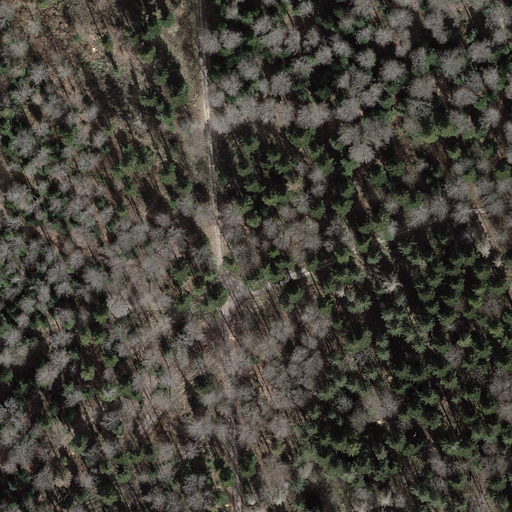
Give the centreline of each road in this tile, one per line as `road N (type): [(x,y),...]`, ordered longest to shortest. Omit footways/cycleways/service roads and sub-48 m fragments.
road 1 (track): [(239,511),(198,0)]
road 2 (track): [(511,208),(445,216),(276,281),(222,293)]
